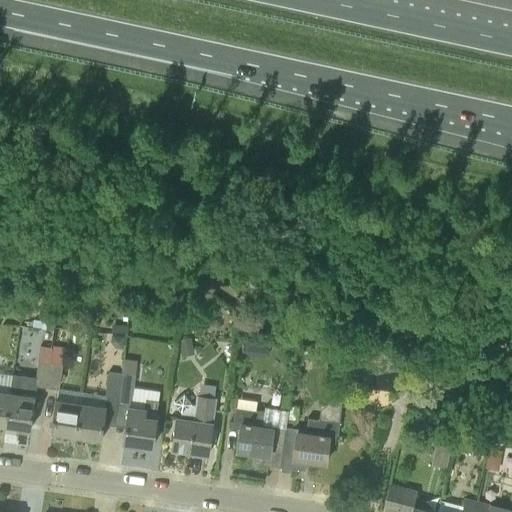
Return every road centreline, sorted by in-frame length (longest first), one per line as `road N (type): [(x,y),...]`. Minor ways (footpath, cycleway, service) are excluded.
road 1 (motorway): [(0,14),(511,121)]
road 2 (residential): [(314,511),(0,466)]
road 3 (motorway): [(511,41),(316,0)]
